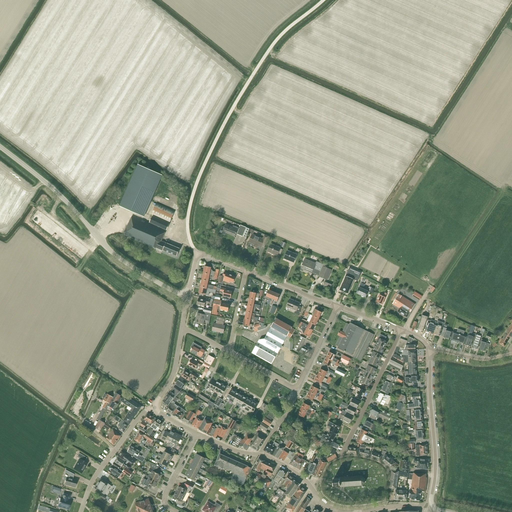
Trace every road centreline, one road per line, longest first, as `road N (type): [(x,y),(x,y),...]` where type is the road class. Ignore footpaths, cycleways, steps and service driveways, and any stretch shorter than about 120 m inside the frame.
road 1 (unclassified): [(197,255),(189,205),(210,150),(273,43),(323,0)]
road 2 (tertiary): [(181,295),(110,251),(0,147)]
road 3 (tertiary): [(431,506),(429,351)]
road 4 (residential): [(339,458),(400,329)]
road 5 (unclassified): [(81,511),(93,478),(151,407)]
road 6 (unclassified): [(308,484),(274,460),(197,433)]
